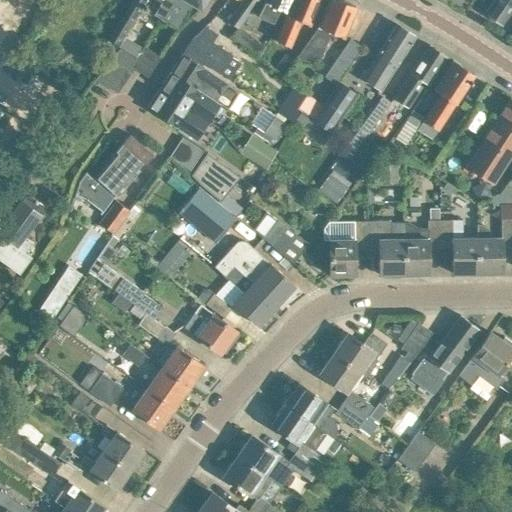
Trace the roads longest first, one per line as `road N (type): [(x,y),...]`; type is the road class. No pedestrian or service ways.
road 1 (residential): [(150,511),(240,388),(311,315),(379,295),(511,297)]
road 2 (residential): [(217,0),(123,112)]
road 3 (residential): [(511,69),(399,0)]
